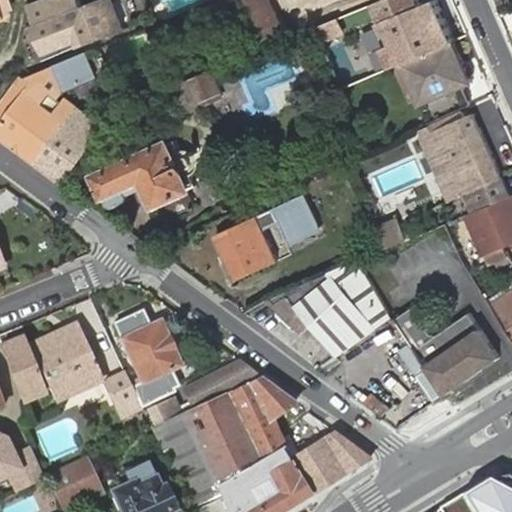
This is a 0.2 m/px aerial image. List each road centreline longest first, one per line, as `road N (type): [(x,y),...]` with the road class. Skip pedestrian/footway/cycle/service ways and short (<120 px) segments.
road 1 (residential): [(135,253),(377,435),(408,471)]
road 2 (residential): [(0,151),(135,253)]
road 3 (residential): [(0,310),(135,253)]
road 4 (primary): [(511,400),(408,471)]
